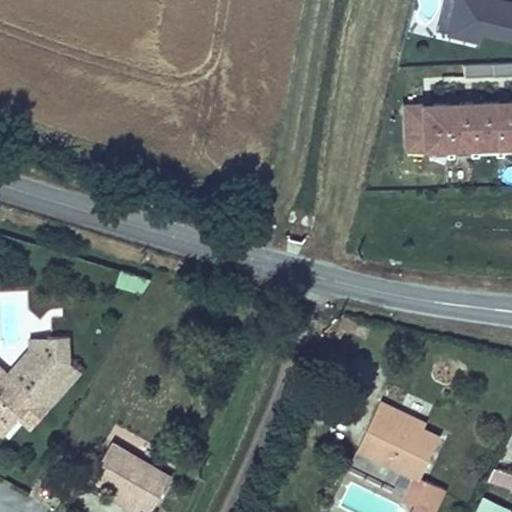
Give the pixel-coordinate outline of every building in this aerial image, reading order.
[(511,42),(511,1),(506,0),(451,0),(444,36),(478,44),(480,35),(511,42)] [(511,62),(463,64),(463,77),(511,75),(511,62)] [(511,99),(400,103),(401,153),(511,148),(511,99)] [(0,401),(49,349),(57,324),(33,317),(32,325),(11,350),(14,351),(0,365),(0,401)] [(0,402),(11,413),(60,359),(49,349),(0,401),(0,402)] [(374,391),(343,460),(434,502),(444,482),(418,471),(436,433),(414,422),(388,410),(392,400),(374,391)] [(414,422),(419,412),(392,400),(388,410),(414,422)] [(149,511),(171,475),(111,440),(90,476),(117,491),(114,498),(137,511),(149,511)] [(508,511),(509,509),(503,507),(505,503),(484,494),(474,511),(508,511)]
